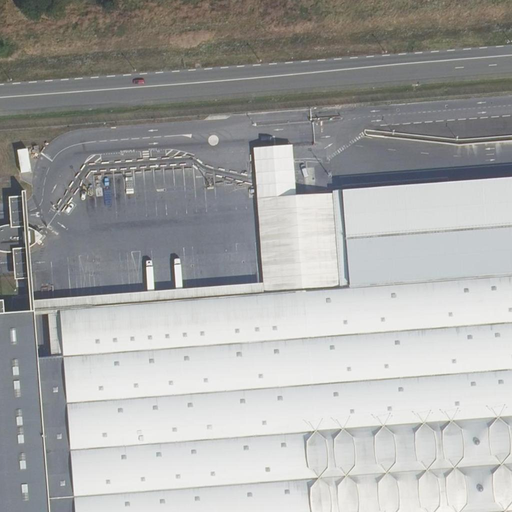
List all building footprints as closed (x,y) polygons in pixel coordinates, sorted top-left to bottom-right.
[(293,145),(254,148),(258,198),(297,195),(293,145)] [(511,177),(343,190),(350,288),(511,276),(511,177)] [(350,288),(343,190),(333,190),(333,193),(340,289),(350,288)] [(297,195),(258,198),(265,295),(340,289),(333,193),(297,195)] [(23,235),(12,233),(0,237),(0,254),(14,257),(24,253),(34,250),(37,246),(36,241),(33,237),(23,235)] [(59,310),(63,356),(74,511),(511,511),(511,276),(354,288),(350,288),(340,289),(305,292),(265,295),(59,310)] [(0,511),(74,511),(62,356),(40,358),(35,315),(29,315),(8,316),(6,304),(0,304),(0,511)]
